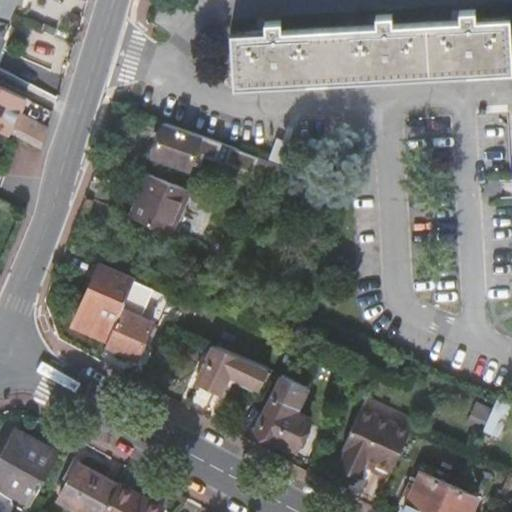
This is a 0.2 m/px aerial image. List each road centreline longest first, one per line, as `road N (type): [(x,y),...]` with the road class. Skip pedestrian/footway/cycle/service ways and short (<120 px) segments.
road 1 (secondary): [(0,336),(112,0)]
road 2 (residential): [(0,346),(301,511)]
